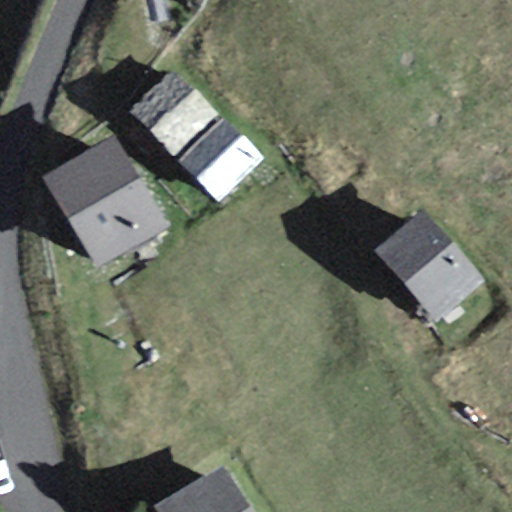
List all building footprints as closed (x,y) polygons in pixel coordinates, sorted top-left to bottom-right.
[(172,81),(132,120),(174,165),(215,126),(172,81)] [(223,132),(182,171),(217,208),(258,168),(223,132)] [(118,156),(50,195),(97,277),(165,238),(118,156)] [(478,294),(420,230),(378,267),(436,332),(478,294)] [(247,511),(220,470),(163,507),(165,511),(247,511)]
